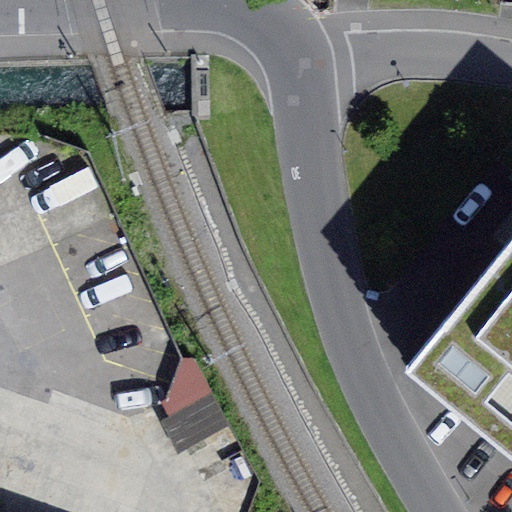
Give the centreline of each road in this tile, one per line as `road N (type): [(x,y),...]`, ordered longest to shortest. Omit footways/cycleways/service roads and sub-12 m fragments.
road 1 (residential): [(440,511),(371,391),(348,332),(324,237),(299,64)]
road 2 (residential): [(299,64),(272,20),(241,7),(0,10)]
road 3 (residential): [(511,64),(388,53),(299,64)]
